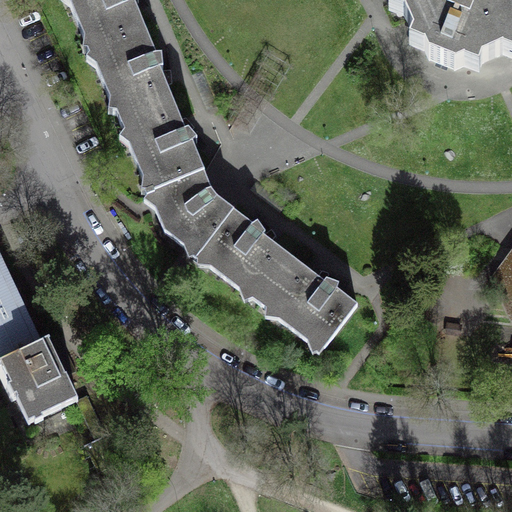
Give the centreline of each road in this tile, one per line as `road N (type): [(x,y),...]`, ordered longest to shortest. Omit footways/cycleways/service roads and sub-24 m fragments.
road 1 (residential): [(43,171),(72,236),(148,319),(207,367),(325,423),(511,437)]
road 2 (track): [(349,511),(230,462)]
